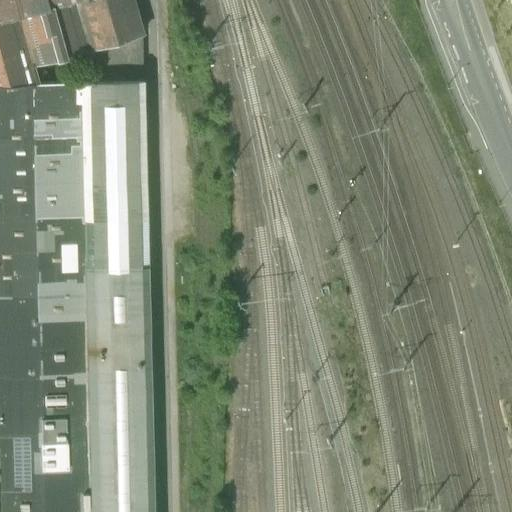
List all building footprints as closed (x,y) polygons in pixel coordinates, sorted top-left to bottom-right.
[(141,76),(137,31),(127,0),(55,0),(0,16),(0,80),(32,80),(27,63),(85,46),(79,79),(141,76)] [(0,0),(0,16),(55,0),(0,0)] [(79,79),(90,511),(150,511),(141,76),(79,79)] [(32,80),(0,80),(0,217),(79,215),(79,79),(32,80)] [(0,511),(89,511),(79,215),(0,217),(0,511)]
